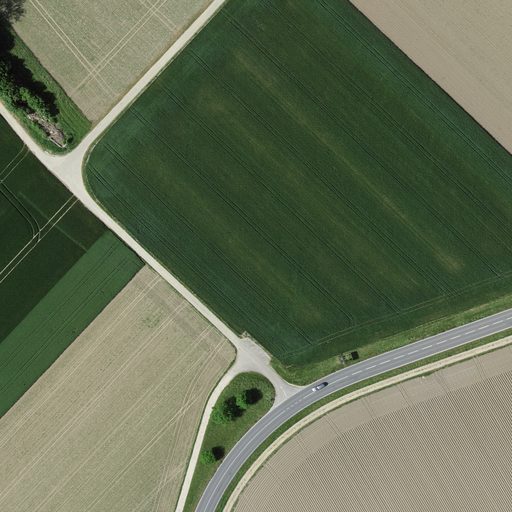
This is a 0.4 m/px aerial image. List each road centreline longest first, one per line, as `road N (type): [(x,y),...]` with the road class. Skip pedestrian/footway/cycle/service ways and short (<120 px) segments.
road 1 (track): [(291,405),(273,376),(58,172),(220,0)]
road 2 (tertiary): [(511,317),(357,372),(291,405),(240,453),(204,511)]
road 3 (track): [(226,511),(257,463),(314,414),(511,338)]
road 4 (track): [(252,356),(214,397),(179,511)]
